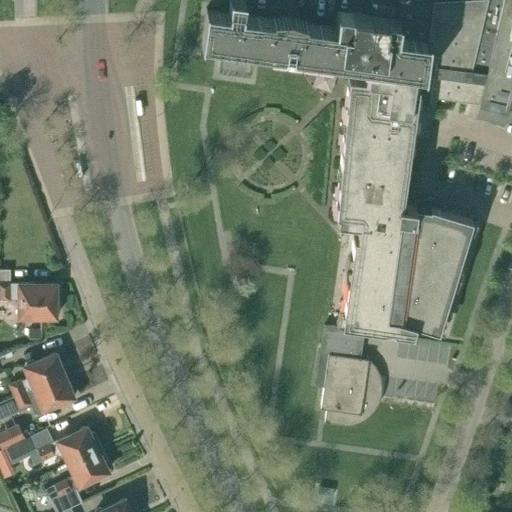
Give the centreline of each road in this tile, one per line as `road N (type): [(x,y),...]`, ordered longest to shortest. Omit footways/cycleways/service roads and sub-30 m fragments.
road 1 (residential): [(190,511),(65,215),(29,55),(93,45)]
road 2 (tertiary): [(244,511),(136,269),(93,45)]
road 3 (unclassified): [(436,511),(511,291)]
